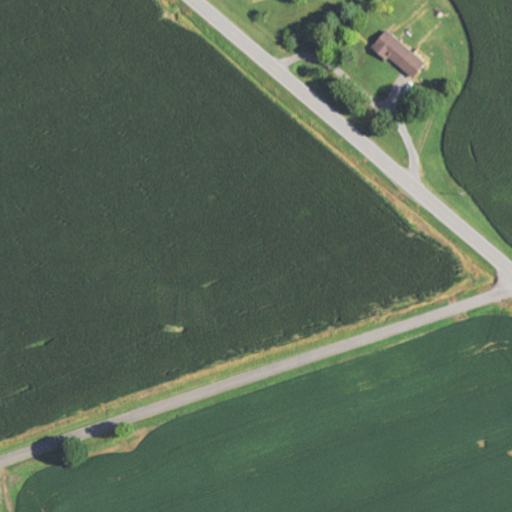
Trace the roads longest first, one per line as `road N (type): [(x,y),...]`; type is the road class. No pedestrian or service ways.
road 1 (residential): [(0,462),(511,290)]
road 2 (primary): [(195,0),(511,270)]
